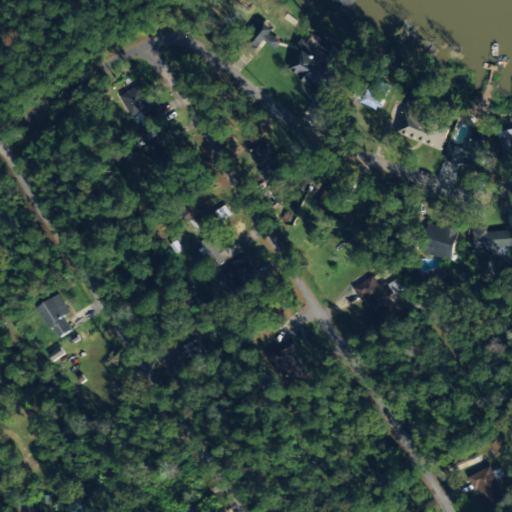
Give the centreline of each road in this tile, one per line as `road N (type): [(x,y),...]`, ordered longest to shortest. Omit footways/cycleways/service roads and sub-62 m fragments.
road 1 (residential): [(452,511),(147,44)]
road 2 (residential): [(238,511),(0,140)]
road 3 (residential): [(511,188),(477,193),(416,177),(309,129),(193,46),(167,38),(147,44)]
road 4 (residential): [(147,44),(0,138)]
